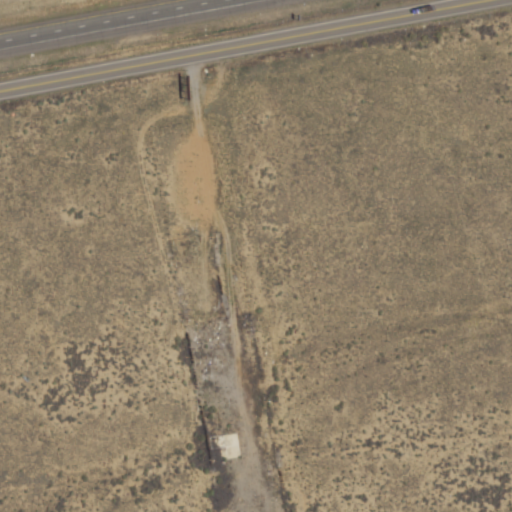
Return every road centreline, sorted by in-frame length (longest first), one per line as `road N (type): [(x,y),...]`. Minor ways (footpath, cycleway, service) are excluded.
road 1 (tertiary): [(459,0),(0,86)]
road 2 (motorway): [(0,40),(211,0)]
